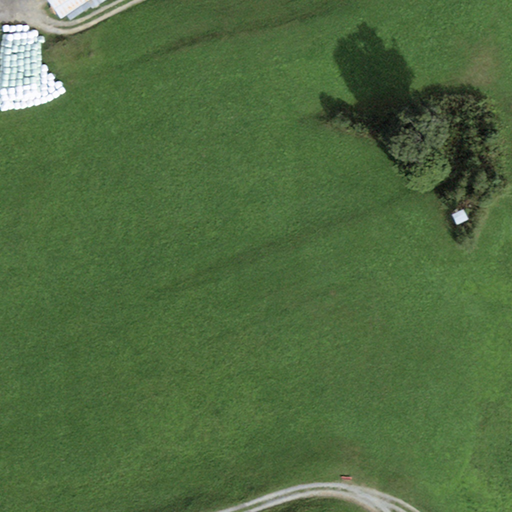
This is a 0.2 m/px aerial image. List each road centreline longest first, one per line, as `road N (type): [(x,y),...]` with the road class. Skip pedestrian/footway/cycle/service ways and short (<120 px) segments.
road 1 (track): [(0,2),(62,29),(135,0)]
road 2 (track): [(383,501),(338,490),(249,511)]
